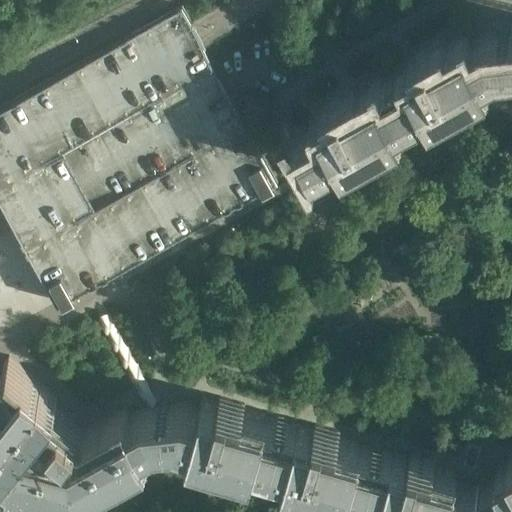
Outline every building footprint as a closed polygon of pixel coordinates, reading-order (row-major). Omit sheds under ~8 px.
[(278,180),(238,108),(199,32),(182,6),(0,106),(0,196),(58,302),(62,300),(64,303),(76,296),(74,293),(262,189),(264,192),(276,186),(274,183),(278,180)] [(417,119),(503,72),(511,70),(511,33),(485,36),(484,37),(470,44),(465,35),(444,46),(442,42),(419,55),(421,59),(393,75),(417,119)] [(319,173),(417,119),(393,75),(357,94),(355,90),(332,103),(334,107),(319,115),(325,125),(299,139),(319,173)] [(269,469),(283,420),(243,408),(244,404),(220,397),(218,401),(202,397),(199,407),(184,403),(145,407),(144,407),(130,415),(125,405),(81,429),(54,407),(48,413),(45,410),(57,395),(9,356),(3,363),(4,370),(5,371),(0,376),(0,388),(1,389),(0,390),(0,467),(77,489),(163,442),(173,441),(269,469)] [(365,496),(379,448),(339,436),(340,432),(315,424),(314,429),(283,420),(269,469),(365,496)] [(511,511),(511,451),(508,453),(510,457),(495,466),(501,475),(486,483),(469,485),(454,480),(457,470),(434,463),(435,459),(410,452),(409,456),(379,448),(365,496),(418,511),(511,511)]
